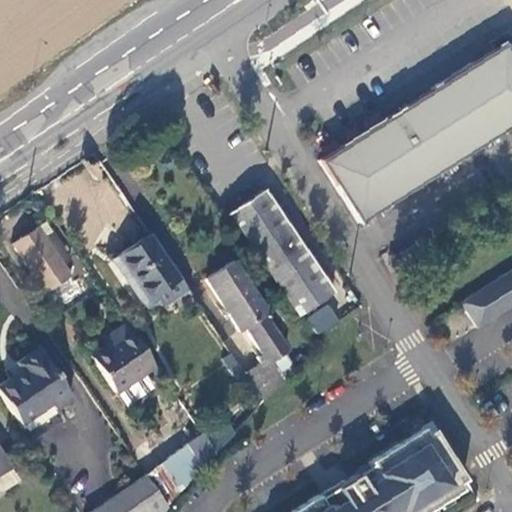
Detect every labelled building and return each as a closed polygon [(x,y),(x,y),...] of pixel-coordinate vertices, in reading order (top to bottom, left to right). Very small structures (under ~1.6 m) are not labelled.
[(511,125),(511,55),(504,43),(340,148),(319,161),(359,224),(511,125)] [(264,190),(230,212),(299,315),(332,293),(264,190)] [(39,226),(11,243),(44,292),(71,276),(64,265),(71,259),(55,234),(47,238),(39,226)] [(149,235),(116,257),(147,306),(157,300),(163,307),(188,291),(149,235)] [(234,260),(205,278),(239,331),(245,328),(265,314),(268,313),(234,260)] [(511,304),(511,269),(460,303),(474,329),(511,304)] [(331,304),(306,313),(314,332),(338,323),(331,304)] [(265,314),(245,328),(261,354),(256,358),(259,363),(245,372),(264,400),(286,380),(273,361),(289,351),(265,314)] [(126,324),(111,333),(115,339),(91,355),(125,405),(152,387),(143,373),(155,366),(126,324)] [(39,348),(18,362),(24,369),(0,385),(0,395),(24,430),(72,397),(39,348)] [(144,475),(90,511),(161,511),(173,498),(233,432),(220,420),(202,435),(200,432),(144,475)] [(427,435),(423,430),(369,464),(378,478),(364,487),(356,476),(335,489),(337,492),(322,502),(318,496),(293,511),(431,511),(462,492),(459,486),(466,482),(434,432),(427,435)] [(19,480),(0,451),(0,491),(1,493),(19,480)]
